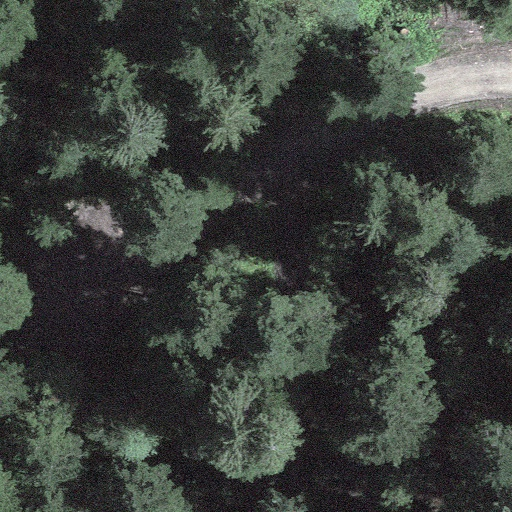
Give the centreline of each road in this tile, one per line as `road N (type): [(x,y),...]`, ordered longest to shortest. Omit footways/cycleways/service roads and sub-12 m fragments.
road 1 (track): [(0,315),(93,297),(230,188),(343,128),(433,98),(511,86)]
road 2 (track): [(0,332),(335,491),(353,511)]
